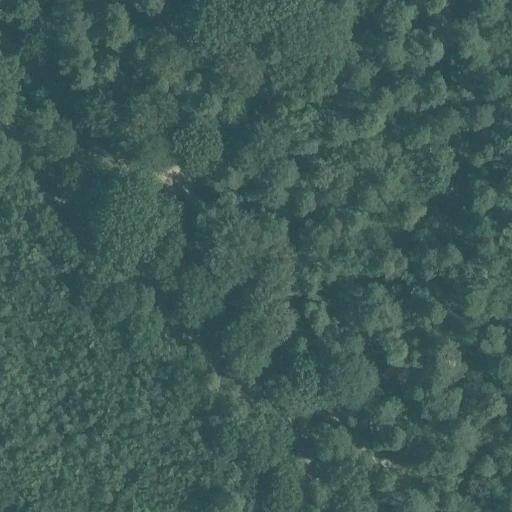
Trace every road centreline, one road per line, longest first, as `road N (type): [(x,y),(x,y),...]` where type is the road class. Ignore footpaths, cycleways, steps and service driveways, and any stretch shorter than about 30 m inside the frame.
road 1 (tertiary): [(370,511),(102,234)]
road 2 (unclassified): [(102,234),(344,0)]
road 3 (tertiary): [(102,234),(0,130)]
